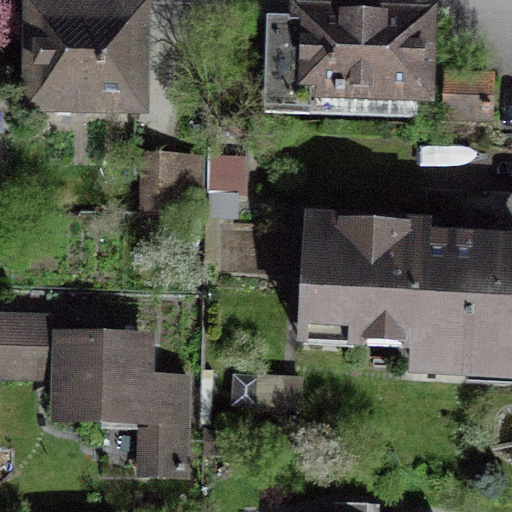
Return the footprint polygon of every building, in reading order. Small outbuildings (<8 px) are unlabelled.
[(277,74),(275,113),(317,115),(318,92),(423,97),(426,25),(255,17),(252,73),(277,74)] [(56,24),(52,115),(153,119),(157,28),(56,24)] [(493,125),(497,78),(451,74),(447,121),(493,125)] [(257,167),(150,165),(149,226),(256,227),(257,167)] [(511,259),(327,249),(321,362),(445,369),(444,386),(511,389),(511,259)] [(66,325),(1,323),(0,352),(0,361),(61,363),(60,391),(60,421),(144,423),(143,474),(186,475),(188,381),(144,380),(145,348),(65,345),(66,325)]
